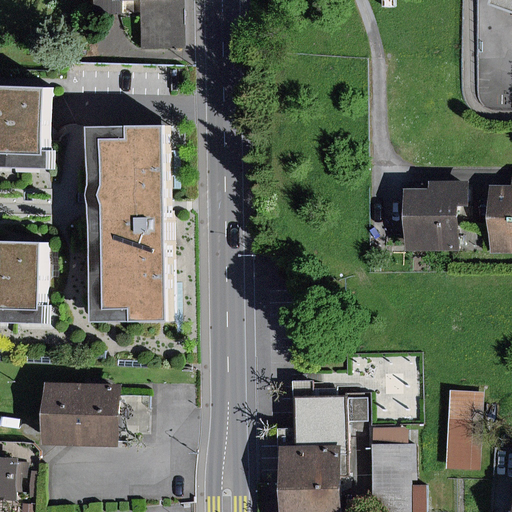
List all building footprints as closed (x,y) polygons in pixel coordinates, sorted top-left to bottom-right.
[(146,12),(146,46),(190,48),(188,0),(98,0),(99,14),(146,12)] [(442,78),(391,76),(388,140),(438,143),(442,78)] [(0,171),(77,173),(78,87),(4,86),(4,95),(0,94),(0,171)] [(177,129),(103,130),(104,323),(178,322),(177,129)] [(432,194),(407,195),(408,251),(460,250),(459,220),(470,219),(469,186),(432,187),(432,194)] [(511,191),(492,191),(492,252),(511,252),(511,191)] [(0,322),(46,324),(48,246),(0,244),(0,322)] [(298,453),(282,453),(284,511),(337,511),(337,477),(348,477),(346,421),(370,420),(369,398),(313,400),(312,382),(296,382),(298,453)] [(135,389),(49,387),(47,447),(133,450),(135,389)] [(484,395),(453,393),(449,466),(481,468),(484,395)] [(379,417),(424,417),(424,396),(379,396),(379,417)] [(425,441),(382,443),(385,511),(433,511),(433,484),(422,485),(422,478),(427,478),(425,441)] [(26,451),(0,450),(0,500),(25,501),(26,451)]
